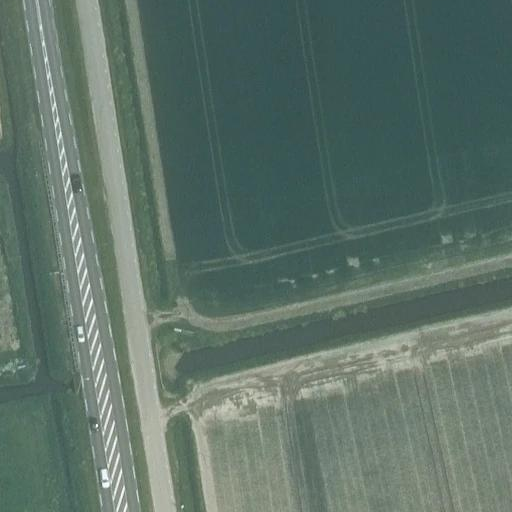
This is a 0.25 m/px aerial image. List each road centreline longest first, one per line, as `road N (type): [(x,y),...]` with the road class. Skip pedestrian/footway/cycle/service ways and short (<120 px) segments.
road 1 (primary): [(118,511),(37,0)]
road 2 (unclassified): [(165,511),(85,0)]
